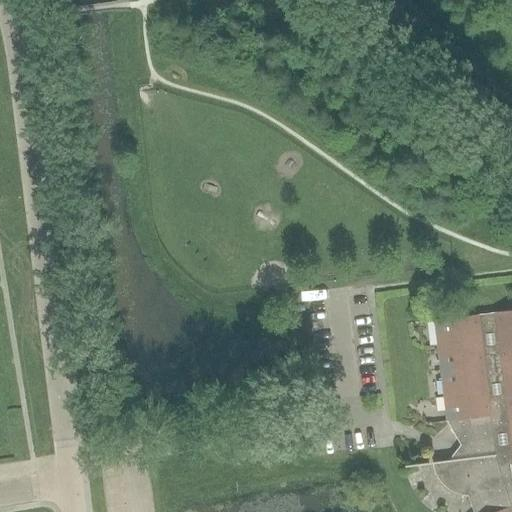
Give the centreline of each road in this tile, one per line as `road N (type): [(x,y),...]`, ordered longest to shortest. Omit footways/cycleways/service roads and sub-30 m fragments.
road 1 (residential): [(68,462),(35,129),(6,0)]
road 2 (residential): [(68,462),(350,421),(334,296)]
